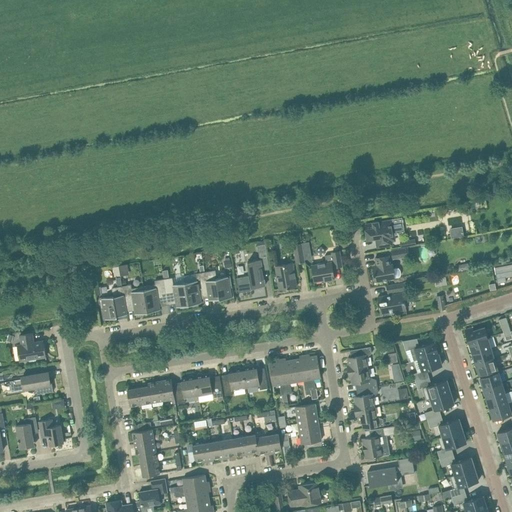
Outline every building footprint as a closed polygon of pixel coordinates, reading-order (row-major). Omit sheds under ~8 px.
[(392,220),(389,221),(379,223),(378,221),(373,222),(373,224),(365,225),(368,239),(376,237),(378,246),(392,244),(391,240),(395,239),(392,220)] [(450,238),(464,235),(461,224),(447,228),(450,238)] [(413,239),(414,245),(424,244),(423,237),(413,239)] [(301,243),(293,245),(296,263),(304,262),(301,243)] [(265,244),(257,245),(260,257),(267,256),(265,244)] [(239,245),(231,247),(232,253),(240,252),(239,245)] [(407,247),(401,248),(392,249),(393,255),(408,253),(407,247)] [(335,267),(342,266),(340,251),(332,252),(332,254),(325,255),(326,262),(312,265),(315,282),(327,279),(327,281),(335,280),(333,270),(335,269),(335,267)] [(396,268),(393,268),(392,264),(390,264),(389,255),(375,258),(377,267),(373,268),(375,281),(395,278),(395,277),(398,277),(399,276),(400,274),(400,273),(400,271),(399,270),(398,268),(396,268)] [(231,258),(223,260),(224,267),(232,266),(231,258)] [(265,285),(261,259),(248,261),(250,275),(237,278),(239,292),(251,290),(251,287),(252,286),(252,288),(265,285)] [(297,286),(293,262),(275,265),(279,289),(297,286)] [(505,276),(511,274),(511,263),(494,266),(497,283),(506,281),(506,277),(505,276)] [(119,264),(119,274),(128,274),(127,264),(119,264)] [(232,297),(230,286),(231,286),(231,287),(232,287),(230,275),(227,276),(217,278),(215,270),(205,271),(209,297),(209,300),(220,298),(220,299),(232,297)] [(209,297),(205,271),(201,272),(196,273),(197,280),(185,282),(190,306),(199,305),(199,304),(197,304),(197,303),(202,302),(201,299),(209,297)] [(436,286),(446,284),(445,276),(434,278),(436,286)] [(190,306),(185,282),(174,284),(172,277),(163,279),(168,304),(176,303),(177,306),(181,306),(181,307),(180,307),(180,308),(190,306)] [(168,304),(163,279),(155,280),(155,284),(143,286),(148,311),(160,309),(160,306),(168,304)] [(406,309),(403,292),(403,290),(405,289),(404,282),(386,285),(388,292),(389,295),(378,297),(381,314),(406,309)] [(148,311),(143,286),(132,288),(131,284),(122,286),(126,311),(127,311),(135,310),(135,314),(148,311)] [(122,286),(118,286),(112,288),(113,296),(103,298),(102,297),(100,297),(102,309),(102,308),(103,307),(105,319),(117,317),(117,315),(127,314),(127,311),(126,311),(122,286)] [(445,309),(443,295),(437,296),(439,310),(445,309)] [(499,319),(504,332),(510,330),(506,317),(499,319)] [(465,329),(469,343),(488,338),(484,327),(473,330),(472,327),(465,329)] [(46,356),(43,340),(34,342),(32,333),(20,335),(21,344),(17,345),(20,361),(28,359),(28,362),(36,361),(36,358),(46,356)] [(419,346),(417,338),(403,341),(406,351),(410,349),(412,355),(417,353),(418,359),(419,359),(438,353),(435,341),(419,346)] [(491,348),(488,338),(469,343),(473,354),(491,348)] [(367,367),(366,358),(366,357),(372,353),(371,346),(350,350),(351,357),(348,357),(349,365),(347,365),(348,371),(367,367)] [(494,358),(491,348),(473,354),(476,364),(494,358)] [(442,365),(438,353),(419,359),(418,359),(414,361),(418,372),(413,374),(416,381),(429,377),(427,370),(442,365)] [(321,377),(317,355),(305,357),(310,389),(316,389),(314,378),(321,377)] [(310,389),(305,357),(293,359),(297,381),(304,380),(305,390),(310,389)] [(497,369),(494,358),(476,364),(479,375),(497,369)] [(297,381),(293,359),(281,361),(287,393),(292,393),(290,382),(297,381)] [(287,393),(281,361),(269,363),(273,385),(280,384),(282,394),(287,393)] [(268,388),(264,368),(264,372),(258,373),(257,365),(250,366),(249,365),(245,366),(244,368),(243,368),(246,387),(259,385),(260,389),(268,388)] [(246,387),(243,368),(241,368),(240,366),(236,367),(235,369),(228,370),(230,378),(223,379),(222,375),(225,395),(233,394),(232,390),(246,387)] [(376,379),(370,377),(369,377),(367,367),(348,371),(349,376),(351,376),(352,383),(355,382),(357,389),(377,386),(376,379)] [(51,384),(49,372),(22,376),(22,379),(10,381),(12,391),(36,387),(37,394),(53,391),(52,382),(51,382),(52,384),(51,384)] [(403,372),(396,374),(397,381),(403,380),(404,380),(403,372)] [(502,382),(498,372),(480,377),(484,388),(502,382)] [(223,396),(219,375),(220,380),(211,381),(209,373),(203,375),(202,373),(197,374),(197,376),(195,376),(199,395),(212,393),(213,397),(223,396)] [(199,395),(195,376),(194,376),(193,374),(188,375),(188,377),(181,378),(182,386),(176,387),(175,383),(174,383),(178,403),(186,402),(185,398),(199,395)] [(432,384),(429,377),(416,381),(418,389),(422,388),(426,400),(431,398),(450,392),(447,380),(432,384)] [(175,398),(171,379),(160,381),(163,400),(175,398)] [(163,400),(160,381),(148,383),(149,386),(152,402),(163,400)] [(505,393),(502,382),(484,388),(487,398),(505,393)] [(382,385),(383,401),(407,399),(405,383),(382,385)] [(149,386),(138,387),(141,404),(152,402),(149,386)] [(374,406),(372,397),(373,397),(378,392),(377,386),(357,389),(358,396),(355,397),(356,404),(354,404),(355,410),(374,406)] [(141,404),(138,387),(127,389),(130,406),(141,404)] [(454,403),(450,392),(431,398),(434,409),(425,412),(428,420),(441,416),(439,408),(454,403)] [(508,403),(505,393),(487,398),(490,409),(508,403)] [(317,416),(315,403),(295,406),(297,419),(317,416)] [(511,413),(508,403),(490,409),(493,419),(511,414),(511,418),(511,413)] [(383,418),(376,416),(374,406),(355,410),(356,415),(358,415),(359,422),(362,422),(363,429),(384,425),(383,418)] [(415,411),(409,412),(410,420),(417,419),(415,411)] [(34,445),(32,431),(38,430),(36,416),(24,418),(25,424),(17,425),(19,439),(18,439),(19,441),(20,448),(34,445)] [(319,428),(317,416),(297,419),(299,431),(319,428)] [(444,423),(441,416),(428,420),(430,428),(439,425),(443,436),(463,430),(459,418),(444,423)] [(62,433),(61,424),(54,426),(52,419),(39,421),(42,437),(49,436),(50,445),(64,442),(63,437),(71,435),(71,431),(62,433)] [(193,421),(194,428),(206,427),(205,419),(193,421)] [(419,421),(411,422),(412,430),(420,428),(419,421)] [(366,438),(362,438),(363,445),(364,451),(365,458),(389,454),(386,435),(398,433),(397,425),(365,430),(366,438)] [(511,427),(497,432),(501,443),(511,439),(511,427)] [(321,440),(319,428),(299,431),(302,443),(321,440)] [(154,440),(152,429),(133,432),(135,444),(154,440)] [(466,442),(463,430),(443,436),(438,437),(442,449),(437,451),(440,458),(453,454),(451,447),(466,442)] [(281,449),(279,433),(267,435),(270,453),(275,452),(275,450),(281,449)] [(258,450),(256,437),(256,434),(244,436),(247,454),(252,453),(252,451),(258,450)] [(267,435),(256,437),(258,450),(258,453),(265,452),(265,454),(270,453),(267,435)] [(247,454),(244,436),(233,438),(236,454),(242,453),(242,455),(247,454)] [(236,454),(233,438),(222,440),(225,458),(230,457),(230,455),(236,454)] [(504,453),(511,450),(511,439),(501,443),(504,453)] [(156,452),(154,440),(135,444),(137,455),(140,455),(140,454),(156,452)] [(225,458),(222,440),(210,442),(213,458),(219,457),(219,459),(225,458)] [(213,458),(210,442),(193,445),(196,461),(202,460),(202,462),(214,460),(213,458)] [(158,462),(156,452),(140,454),(140,455),(141,465),(158,462)] [(456,462),(453,454),(440,458),(442,466),(451,463),(455,474),(455,475),(475,469),(471,457),(456,462)] [(414,472),(413,466),(412,457),(398,459),(399,467),(395,467),(367,471),(370,486),(398,481),(397,475),(401,474),(401,475),(414,472)] [(160,473),(158,462),(141,465),(143,476),(160,473)] [(478,481),(475,469),(455,475),(455,474),(450,476),(454,488),(450,489),(452,497),(466,493),(463,485),(478,481)] [(207,486),(205,474),(183,478),(184,485),(174,487),(175,492),(207,486)] [(167,492),(166,485),(165,478),(151,481),(153,487),(160,486),(161,493),(167,492)] [(321,502),(317,482),(300,485),(300,489),(288,491),(291,505),(303,503),(303,505),(321,502)] [(209,498),(207,486),(175,492),(176,497),(186,495),(187,502),(209,498)] [(160,503),(158,488),(139,492),(142,511),(155,511),(154,504),(160,503)] [(468,500),(466,493),(452,497),(454,505),(459,503),(461,509),(465,508),(466,511),(471,511),(487,507),(483,495),(468,500)] [(393,502),(391,495),(380,496),(382,503),(382,504),(382,503),(392,502),(393,502)] [(198,511),(211,510),(209,498),(187,502),(188,509),(178,510),(178,511),(198,511)] [(133,511),(132,504),(122,506),(121,500),(106,503),(107,511),(133,511)] [(350,501),(343,503),(344,509),(344,510),(352,509),(350,501)]
